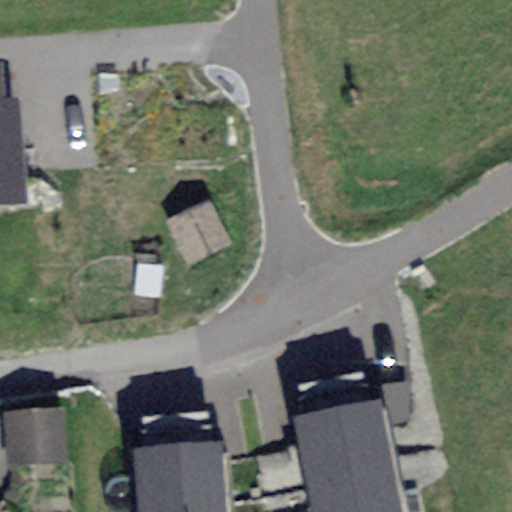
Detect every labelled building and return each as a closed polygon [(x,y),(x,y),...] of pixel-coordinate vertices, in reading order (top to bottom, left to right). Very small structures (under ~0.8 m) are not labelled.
[(0,181),(15,180),(10,111),(0,111),(0,181)] [(191,257),(224,242),(209,209),(175,224),(191,257)] [(408,511),(391,426),(376,429),(368,390),(299,403),(307,443),(287,447),(300,511),(307,511),(321,509),(321,511),(408,511)] [(71,423),(11,428),(16,472),(73,470),(71,423)] [(211,430),(141,435),(147,511),(233,511),(229,458),(214,460),(211,430)]
